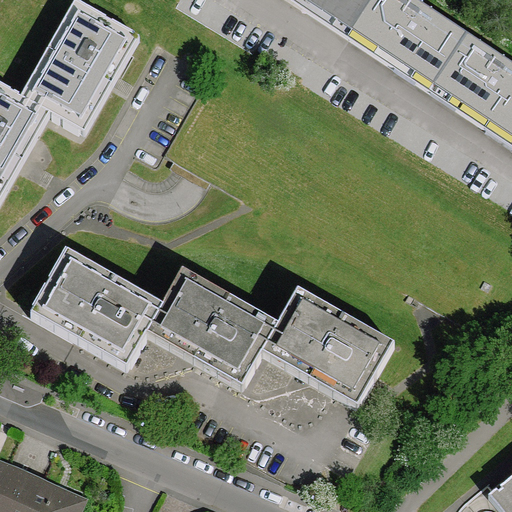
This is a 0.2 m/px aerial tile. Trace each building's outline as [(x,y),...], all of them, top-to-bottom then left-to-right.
[(511,65),(412,0),(286,0),(511,147),(511,65)] [(23,101),(53,117),(87,137),(142,40),(79,4),(23,101)] [(0,87),(0,208),(53,117),(23,101),(0,87)] [(147,334),(163,307),(67,253),(32,313),(128,368),(147,334)] [(243,389),(262,355),(278,326),(183,272),(163,307),(147,334),(243,389)] [(278,326),(262,355),(358,409),(394,346),(298,292),(278,326)] [(83,511),(88,502),(0,463),(0,511),(83,511)] [(511,511),(511,489),(498,501),(506,511),(511,511)]
